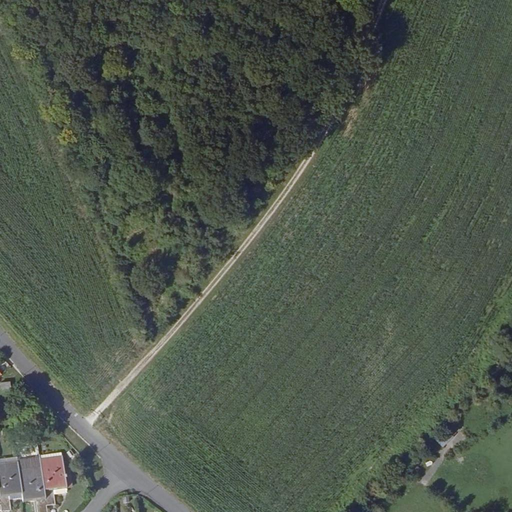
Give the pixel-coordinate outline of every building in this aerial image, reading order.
[(11,381),(1,381),(1,392),(11,392),(11,381)] [(435,440),(443,447),(461,429),(453,422),(435,440)] [(68,490),(63,456),(40,459),(41,461),(41,466),(42,475),(47,506),(56,505),(55,492),(68,490)] [(18,464),(18,461),(0,463),(0,499),(1,505),(1,511),(11,511),(10,497),(23,496),(19,469),(18,464)] [(41,466),(41,461),(18,464),(19,469),(41,466)] [(47,511),(47,506),(42,475),(41,466),(19,469),(23,496),(24,504),(37,502),(38,511),(47,511)]
